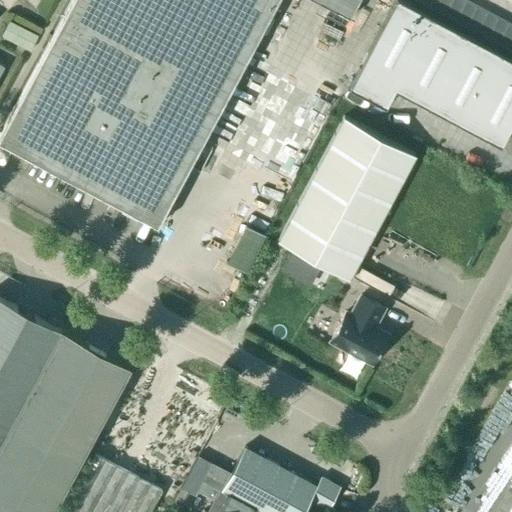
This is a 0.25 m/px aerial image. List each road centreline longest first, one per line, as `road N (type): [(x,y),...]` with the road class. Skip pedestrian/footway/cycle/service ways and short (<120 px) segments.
road 1 (unclassified): [(404,454),(0,235)]
road 2 (unclassified): [(404,454),(511,254)]
